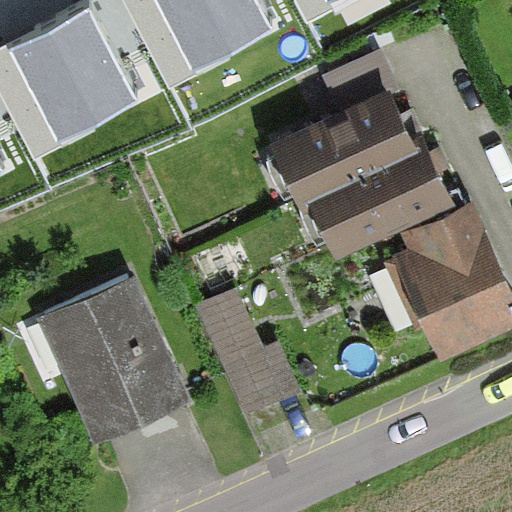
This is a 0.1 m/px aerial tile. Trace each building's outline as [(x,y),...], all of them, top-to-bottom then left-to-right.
[(87,0),(42,24),(0,46),(0,74),(40,149),(98,119),(91,106),(142,80),(99,0),(87,0)] [(125,0),(170,87),(278,31),(261,0),(125,0)] [(296,0),(308,22),(350,0),(296,0)] [(421,137),(393,76),(278,128),(305,189),(316,184),(421,137)] [(430,133),(421,137),(316,184),(340,238),(454,188),(430,133)] [(511,320),(511,279),(471,192),(408,222),(417,240),(385,254),(417,321),(428,316),(444,352),(511,320)] [(188,389),(133,268),(38,310),(94,432),(188,389)] [(267,340),(239,283),(196,303),(246,408),(304,381),(281,333),(267,340)]
